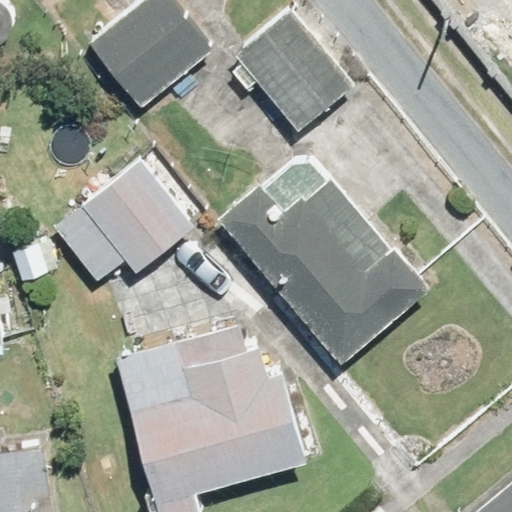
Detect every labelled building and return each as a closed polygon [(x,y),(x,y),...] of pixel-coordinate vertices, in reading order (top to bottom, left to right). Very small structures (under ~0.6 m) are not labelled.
[(37,0),(50,14),(66,0),(37,0)] [(146,106),(216,50),(176,0),(123,0),(130,8),(92,40),(146,106)] [(360,82),(291,0),(236,0),(249,15),(225,34),(302,129),(360,82)] [(511,3),(478,30),(511,73),(511,3)] [(224,218),(347,364),(436,289),(399,245),(396,248),(310,146),(224,218)] [(88,205),(140,270),(198,223),(145,158),(88,205)] [(240,322),(121,356),(166,511),(207,511),(202,491),(311,459),(286,373),(273,376),(264,346),(248,350),(240,322)] [(54,511),(45,446),(0,451),(0,511),(54,511)]
